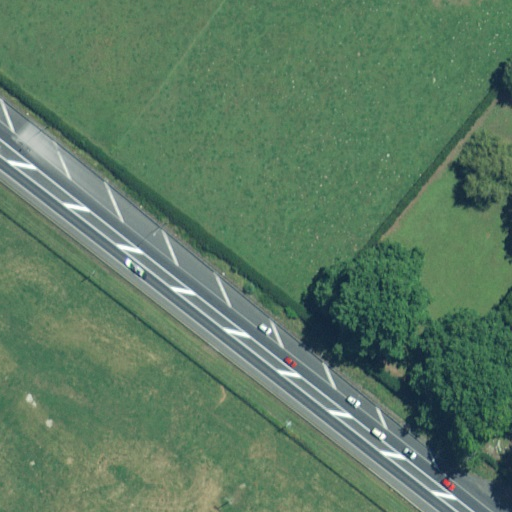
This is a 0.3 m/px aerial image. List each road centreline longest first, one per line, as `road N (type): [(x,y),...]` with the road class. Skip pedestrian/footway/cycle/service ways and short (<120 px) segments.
road 1 (trunk): [(0,128),(499,511)]
road 2 (trunk): [(448,511),(0,165)]
